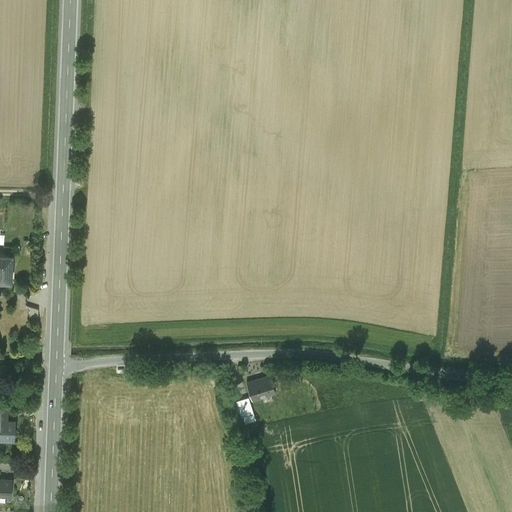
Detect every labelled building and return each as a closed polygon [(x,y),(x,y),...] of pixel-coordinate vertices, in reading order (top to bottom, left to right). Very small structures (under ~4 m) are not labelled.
[(0,253),(0,280),(11,281),(12,254),(0,253)] [(270,375),(248,383),(253,398),(276,391),(270,375)] [(250,396),(240,399),(244,413),(254,410),(250,396)] [(7,420),(0,419),(0,437),(12,438),(12,420),(7,420)] [(0,477),(0,495),(11,496),(12,478),(0,477)]
